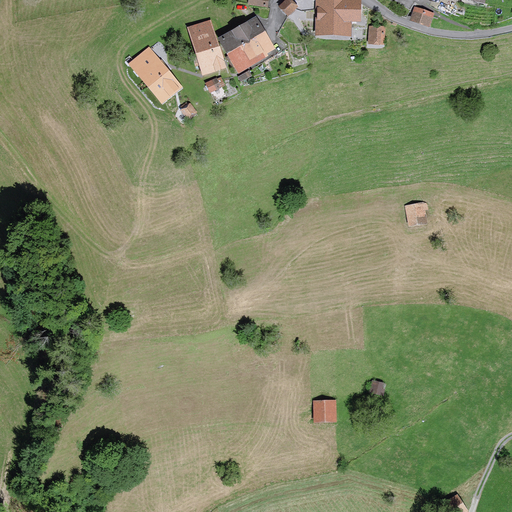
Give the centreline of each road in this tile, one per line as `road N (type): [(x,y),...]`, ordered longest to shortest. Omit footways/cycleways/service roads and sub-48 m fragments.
road 1 (track): [(201,0),(124,44),(124,80),(150,108),(155,129),(141,185)]
road 2 (residential): [(477,34),(404,23),(363,0)]
